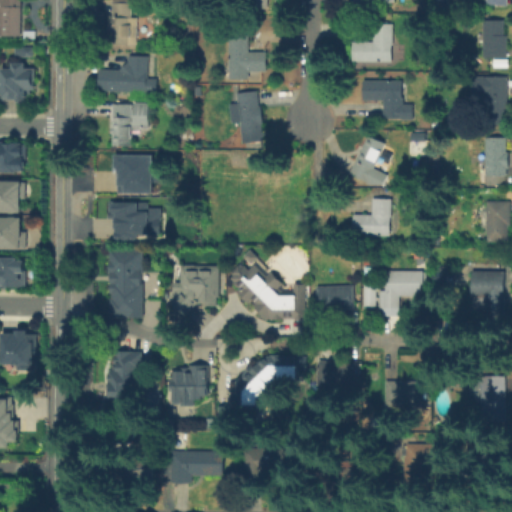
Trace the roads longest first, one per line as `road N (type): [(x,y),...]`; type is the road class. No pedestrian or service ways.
road 1 (tertiary): [(63,305),(63,511)]
road 2 (tertiary): [(62,127),(63,305)]
road 3 (tertiary): [(63,0),(62,127)]
road 4 (residential): [(309,0),(309,120)]
